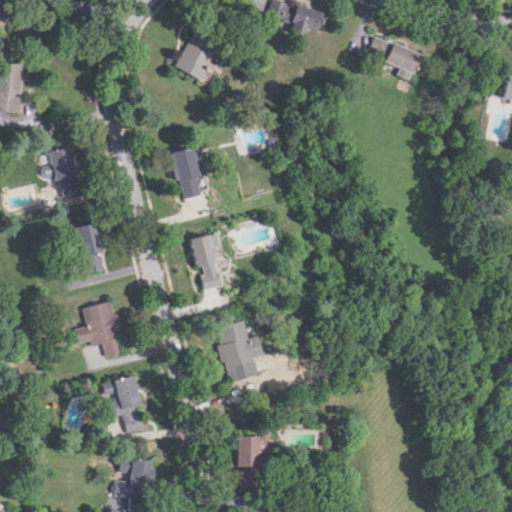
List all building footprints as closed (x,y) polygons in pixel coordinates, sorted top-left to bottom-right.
[(319,11),(279,0),(269,0),(265,16),(278,20),(276,28),(302,35),(304,27),(314,30),(319,11)] [(169,65),(194,79),(210,51),(200,45),(205,35),(192,27),(169,65)] [(395,64),(392,75),(405,80),(415,52),(369,36),(363,53),(395,64)] [(0,110),(18,111),(18,63),(0,62),(0,110)] [(499,99),(511,100),(511,70),(503,69),(499,99)] [(179,198),(195,194),(192,177),(201,174),(194,145),(163,152),(170,180),(175,179),(179,198)] [(56,198),(77,194),(68,146),(47,150),(56,198)] [(102,268),(90,221),(69,227),(82,274),(102,268)] [(215,284),(206,246),(214,244),(211,232),(184,239),(190,267),(195,266),(200,288),(215,284)] [(79,307),(84,325),(73,327),(77,343),(88,340),(89,345),(99,342),(103,356),(125,350),(115,311),(111,313),(107,300),(79,307)] [(252,335),(241,337),(238,320),(210,325),(222,382),(242,377),(239,363),(248,362),(247,356),(256,354),(252,335)] [(140,428),(130,375),(99,381),(102,398),(104,398),(108,416),(118,414),(122,432),(140,428)] [(231,467),(234,467),(235,488),(256,487),(254,435),(230,436),(231,467)]
